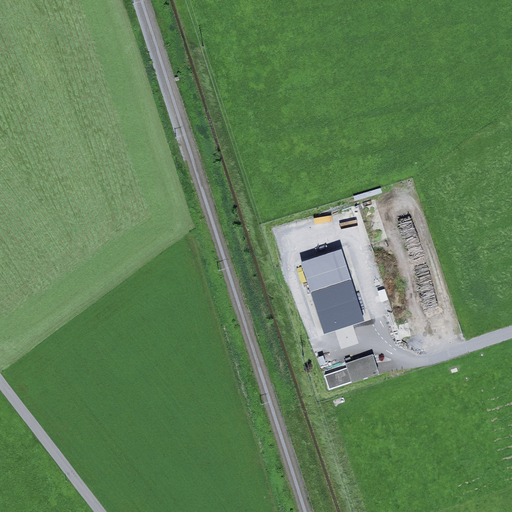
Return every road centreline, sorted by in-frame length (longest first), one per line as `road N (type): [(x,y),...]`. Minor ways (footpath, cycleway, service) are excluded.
road 1 (unknown): [(438,357),(386,214),(401,190),(416,195),(424,212),(464,348)]
road 2 (track): [(101,511),(0,379)]
